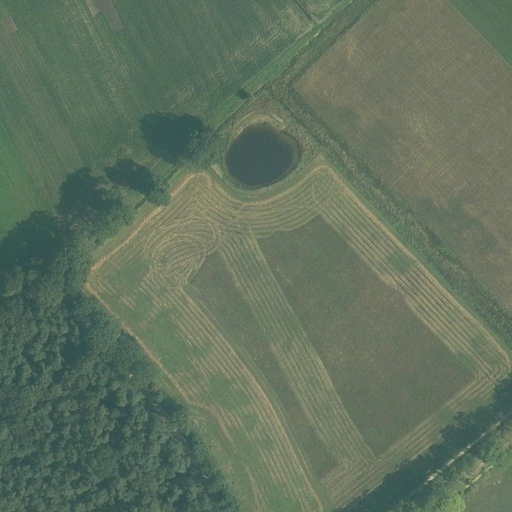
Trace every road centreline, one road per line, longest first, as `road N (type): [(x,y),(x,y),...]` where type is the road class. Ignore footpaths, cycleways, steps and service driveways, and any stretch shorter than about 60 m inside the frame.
road 1 (track): [(0,291),(53,298),(78,316),(164,415),(220,511)]
road 2 (track): [(419,511),(511,435)]
